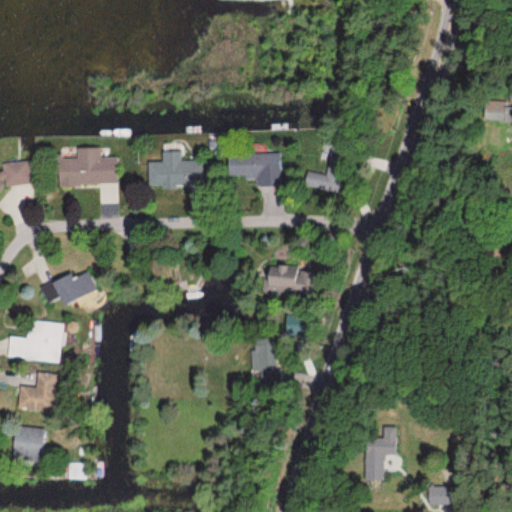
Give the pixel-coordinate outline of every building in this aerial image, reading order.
[(57,157),(57,185),(117,184),(117,156),(100,157),(100,147),(75,147),(76,157),(57,157)] [(162,161),(148,161),(149,185),(200,185),(200,161),(181,161),(181,152),(162,152),(162,161)] [(283,177),(282,153),(226,154),(226,178),(283,177)] [(32,183),(29,159),(3,163),(3,169),(0,169),(0,187),(32,183)] [(305,183),(333,192),(336,178),(309,170),(305,183)] [(280,274),(267,274),(267,293),(312,293),(312,265),(280,265),(280,274)] [(97,289),(85,266),(51,283),(62,307),(97,289)] [(60,363),(64,323),(29,320),(28,337),(11,336),(9,358),(60,363)] [(263,374),(263,382),(283,382),(283,338),(257,338),(256,374),(263,374)] [(20,410),(54,411),(56,373),(39,372),(38,387),(21,386),(20,410)] [(45,428),(13,427),(12,459),(44,461),(45,428)] [(383,481),(383,454),(399,454),(399,428),(386,428),(386,439),(364,439),(364,481),(383,481)] [(68,463),(68,480),(97,480),(97,463),(68,463)] [(454,505),(454,487),(428,487),(428,505),(454,505)]
